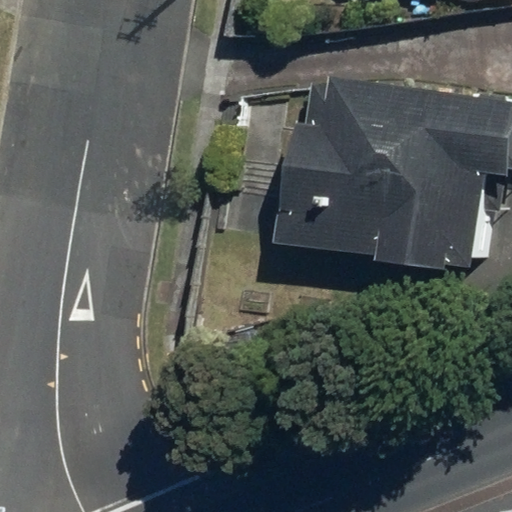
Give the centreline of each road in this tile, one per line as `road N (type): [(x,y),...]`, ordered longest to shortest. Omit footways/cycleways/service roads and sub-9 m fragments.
road 1 (residential): [(81,511),(64,469),(56,350),(109,0)]
road 2 (primary): [(292,511),(511,426)]
